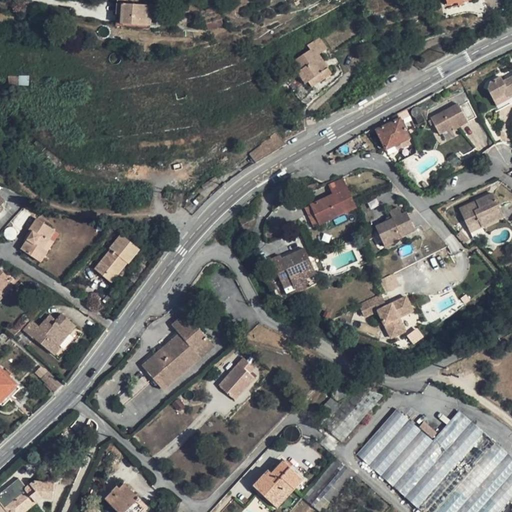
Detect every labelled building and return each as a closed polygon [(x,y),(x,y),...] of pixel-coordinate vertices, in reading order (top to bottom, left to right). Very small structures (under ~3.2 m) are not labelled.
[(123,3),(117,3),(117,15),(122,15),(122,24),(151,26),(152,5),(123,3)] [(224,25),(222,19),(206,24),(209,30),(224,25)] [(328,49),(320,37),(307,45),(311,49),(293,62),(299,71),(298,72),(306,84),(308,82),(317,76),(321,81),(332,74),(331,73),(319,55),(328,49)] [(28,85),(29,76),(9,76),(9,84),(19,84),(28,85)] [(321,81),(317,76),(308,82),(312,87),(321,81)] [(511,77),(504,82),(501,77),(490,83),(488,89),(500,110),(510,104),(511,104),(511,77)] [(468,122),(458,104),(431,118),(439,134),(452,127),(453,130),(468,122)] [(409,138),(400,119),(378,130),(386,149),(409,138)] [(453,130),(452,127),(439,134),(441,137),(453,130)] [(285,141),(277,132),(262,144),(249,154),(256,163),(287,144),(285,141)] [(357,207),(343,178),(328,185),(333,195),(310,206),(319,225),(357,207)] [(504,216),(493,193),(460,209),(468,228),(480,223),(482,227),(504,216)] [(319,225),(310,206),(306,208),(315,227),(319,225)] [(403,215),(399,208),(390,213),(393,220),(381,225),(384,232),(379,235),(386,248),(394,244),(393,241),(415,230),(407,213),(403,215)] [(55,231),(37,219),(31,227),(30,230),(33,232),(22,249),(41,262),(48,252),(43,249),(50,239),(55,231)] [(482,227),(480,223),(468,228),(470,232),(482,227)] [(384,232),(381,225),(376,227),(379,235),(384,232)] [(140,250),(121,235),(111,248),(112,249),(95,269),(112,282),(128,262),(129,263),(140,250)] [(55,242),(50,239),(43,249),(48,252),(55,242)] [(315,268),(305,249),(292,255),(294,258),(284,263),(282,260),(281,256),(271,261),(285,290),(294,286),(296,290),(309,284),(307,280),(303,273),(315,268)] [(318,274),(315,268),(303,273),(307,280),(318,274)] [(12,280),(0,269),(0,300),(3,298),(0,295),(0,293),(9,283),(12,280)] [(387,292),(399,285),(392,274),(381,281),(387,292)] [(13,286),(9,283),(0,293),(0,295),(3,298),(13,286)] [(380,294),(359,306),(365,317),(377,311),(392,340),(409,331),(403,319),(416,312),(412,305),(411,299),(406,296),(386,306),(384,302),(380,294)] [(24,330),(35,339),(55,355),(61,347),(58,345),(75,324),(62,313),(57,320),(53,325),(46,319),(40,327),(32,320),(24,330)] [(205,335),(187,313),(173,325),(180,334),(143,366),(154,380),(205,335)] [(50,314),(46,319),(53,325),(57,320),(50,314)] [(83,331),(75,324),(58,345),(61,347),(55,355),(60,359),(83,331)] [(412,343),(423,338),(419,329),(408,334),(412,343)] [(24,330),(15,341),(20,345),(25,350),(35,339),(24,330)] [(215,346),(205,335),(154,380),(164,391),(215,346)] [(255,368),(244,358),(219,386),(236,400),(256,378),(250,373),(255,368)] [(0,401),(17,385),(0,368),(0,401)] [(62,385),(49,372),(42,379),(55,392),(62,385)] [(356,388),(340,406),(331,416),(323,425),(342,442),(384,395),(356,388)] [(183,404),(179,399),(173,404),(177,408),(183,404)] [(331,416),(340,406),(332,399),(323,409),(326,411),(331,416)] [(433,441),(397,409),(357,454),(393,486),(422,511),(498,511),(511,497),(511,457),(497,444),(460,411),(433,441)] [(420,427),(432,437),(437,432),(425,422),(420,427)] [(357,475),(337,458),(312,488),(295,507),(301,511),(324,511),(353,478),(357,475)] [(290,467),(283,461),(271,474),(268,477),(264,474),(253,486),(272,504),(289,485),(294,490),(304,480),(290,467)] [(362,479),(357,475),(353,478),(359,483),(362,479)] [(55,483),(35,481),(30,484),(27,487),(26,489),(26,490),(5,508),(7,511),(25,511),(40,500),(43,498),(44,498),(44,493),(53,494),(55,483)] [(142,511),(148,506),(125,484),(120,489),(118,487),(106,499),(119,511),(142,511)] [(294,490),(289,485),(272,504),(278,508),(294,490)]
